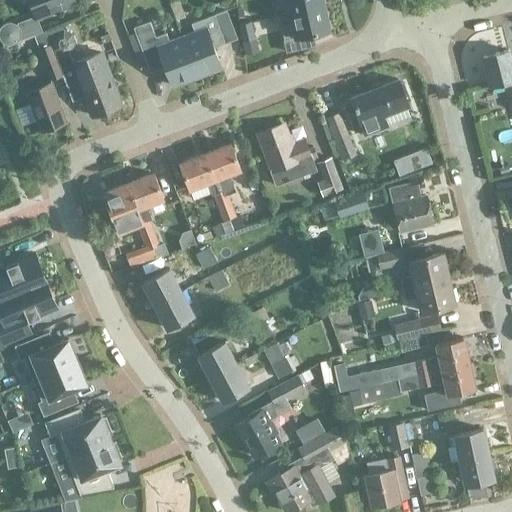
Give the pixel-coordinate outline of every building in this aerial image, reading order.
[(76,0),(30,0),(37,17),(77,2),(76,0)] [(287,0),(290,13),(325,5),(324,0),(287,0)] [(325,5),(290,13),(292,23),(282,26),(285,39),(330,28),(325,5)] [(183,37),(198,75),(222,66),(213,42),(224,37),(215,14),(192,22),(196,32),(183,37)] [(33,18),(17,24),(13,21),(7,21),(2,24),(0,28),(0,30),(1,35),(4,39),(6,43),(13,41),(38,32),(33,18)] [(151,20),(134,26),(149,66),(164,60),(174,84),(198,75),(183,37),(171,42),(167,32),(156,36),(151,20)] [(251,20),(238,23),(242,41),(245,54),(258,51),(255,38),(251,20)] [(48,34),(64,75),(69,90),(82,85),(93,114),(122,103),(116,88),(119,80),(112,77),(101,50),(74,61),(69,49),(72,48),(76,40),(72,32),(64,28),(48,34)] [(38,32),(33,33),(51,80),(52,79),(64,75),(48,34),(47,31),(46,31),(44,31),(43,30),(38,32)] [(0,56),(10,52),(7,44),(0,46),(0,56)] [(511,60),(509,49),(484,55),(491,84),(505,81),(511,106),(511,60)] [(398,78),(351,96),(365,132),(387,124),(383,113),(408,104),(398,78)] [(53,82),(27,91),(42,130),(47,128),(54,131),(57,124),(68,120),(53,82)] [(356,154),(339,111),(324,118),(340,160),(356,154)] [(307,147),(304,139),(291,144),(283,123),(258,132),(272,168),(270,169),(276,184),(316,169),(312,159),(318,157),(313,145),(307,147)] [(215,193),(219,205),(231,200),(228,193),(235,190),(228,171),(241,166),(231,142),(206,152),(215,176),(221,191),(215,193)] [(415,149),(421,164),(431,161),(425,146),(415,149)] [(180,162),(190,186),(206,179),(212,194),(215,193),(221,191),(215,176),(206,152),(180,162)] [(344,188),(332,156),(318,161),(324,179),(317,181),(323,195),(344,188)] [(154,172),(128,182),(138,207),(143,220),(150,217),(150,218),(152,217),(147,203),(163,197),(154,172)] [(418,186),(425,185),(422,174),(410,176),(411,181),(412,187),(418,186)] [(260,185),(256,178),(248,182),(251,189),(260,185)] [(412,187),(411,181),(390,186),(401,230),(433,222),(427,194),(420,196),(418,186),(412,187)] [(143,220),(138,207),(128,182),(103,192),(117,230),(138,222),(143,220)] [(363,189),(335,199),(340,216),(369,207),(363,189)] [(236,214),(231,200),(219,205),(225,220),(222,221),(225,231),(235,228),(230,216),(236,214)] [(237,215),(236,214),(230,216),(235,228),(244,224),(239,214),(237,215)] [(150,217),(143,220),(138,222),(143,234),(154,230),(150,218),(150,217)] [(364,257),(365,256),(376,254),(375,253),(383,251),(378,229),(358,233),(364,257)] [(154,230),(143,234),(147,246),(151,257),(158,255),(154,245),(159,243),(154,230)] [(160,244),(159,243),(154,245),(158,255),(168,252),(164,243),(160,244)] [(209,245),(196,252),(204,266),(217,259),(209,245)] [(380,269),(405,262),(401,246),(383,251),(375,253),(380,269)] [(409,259),(412,275),(400,278),(403,288),(449,277),(443,251),(409,259)] [(0,262),(0,298),(44,280),(33,253),(1,266),(0,262)] [(143,281),(155,304),(182,289),(169,267),(143,281)] [(208,275),(216,289),(229,281),(222,267),(208,275)] [(455,302),(449,277),(403,288),(406,299),(417,296),(421,310),(455,302)] [(0,308),(4,319),(0,320),(0,342),(28,331),(23,319),(55,306),(44,280),(0,298),(0,308)] [(194,312),(182,289),(155,304),(168,327),(194,312)] [(323,302),(327,330),(356,327),(352,298),(323,302)] [(269,317),(263,305),(245,315),(246,316),(259,342),(280,331),(272,315),(269,317)] [(438,314),(394,325),(396,331),(398,340),(442,329),(438,314)] [(32,378),(77,360),(68,337),(48,345),(43,333),(13,345),(19,359),(23,357),(32,378)] [(439,355),(426,358),(429,371),(470,361),(464,336),(436,342),(439,355)] [(402,351),(409,349),(406,339),(399,340),(402,351)] [(225,340),(198,355),(209,376),(237,363),(225,340)] [(294,353),(290,355),(290,356),(289,355),(286,356),(284,352),(288,351),(290,349),(286,340),(283,342),(280,343),(278,341),(263,349),(278,378),(296,369),(294,366),(295,365),(299,363),(294,353)] [(340,343),(324,347),(327,363),(344,360),(340,343)] [(426,358),(377,369),(380,381),(418,373),(429,371),(426,358)] [(37,401),(42,415),(72,403),(67,390),(86,382),(77,360),(32,378),(40,400),(37,401)] [(447,387),(424,392),(428,409),(462,401),(459,391),(476,387),(470,361),(429,371),(432,383),(445,380),(447,387)] [(237,363),(209,376),(222,400),(249,385),(237,363)] [(313,376),(309,368),(300,373),(304,381),(313,376)] [(432,383),(429,371),(418,373),(421,386),(432,383)] [(308,390),(299,373),(267,390),(273,400),(262,406),(264,409),(237,423),(243,435),(245,433),(256,454),(279,442),(274,433),(276,431),(269,418),(292,407),(289,400),(308,390)] [(401,390),(398,378),(349,391),(352,405),(402,393),(401,390)] [(50,435),(56,433),(65,456),(110,438),(108,434),(112,433),(105,417),(102,418),(100,414),(79,422),(74,409),(44,421),(50,435)] [(387,425),(393,449),(409,445),(403,421),(387,425)] [(297,447),(302,456),(279,469),(281,472),(268,479),(274,491),(276,490),(287,510),(302,502),(305,508),(331,493),(317,467),(335,458),(338,463),(355,453),(338,424),(297,447)] [(454,434),(459,459),(489,452),(484,427),(454,434)] [(119,463),(118,459),(121,457),(115,441),(111,442),(110,438),(65,456),(80,493),(113,486),(108,472),(105,473),(104,469),(119,463)] [(4,448),(5,458),(17,456),(15,446),(4,448)] [(415,469),(425,467),(429,466),(426,450),(411,453),(415,469)] [(489,452),(459,459),(452,460),(454,470),(462,469),(465,484),(495,477),(489,452)] [(17,456),(5,458),(7,468),(19,466),(17,456)] [(373,505),(379,504),(379,506),(383,508),(391,507),(393,503),(393,501),(397,500),(397,499),(408,497),(399,456),(389,458),(391,469),(367,474),(361,476),(364,490),(370,489),(373,505)] [(432,475),(427,476),(417,478),(421,494),(436,491),(432,475)] [(29,510),(29,511),(59,511),(57,503),(29,510)]
